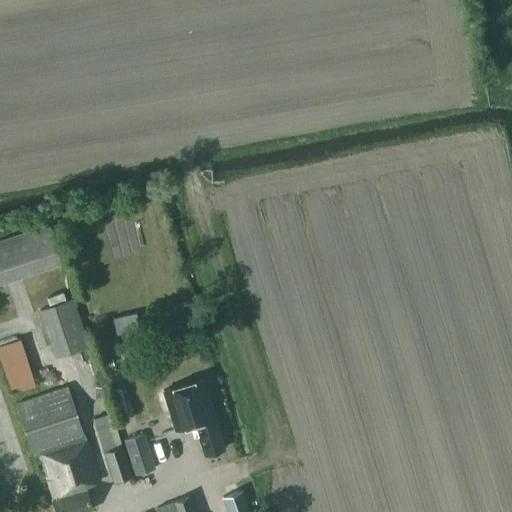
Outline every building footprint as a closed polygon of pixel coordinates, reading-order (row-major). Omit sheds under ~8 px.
[(0,239),(0,282),(62,261),(49,222),(0,239)] [(39,308),(55,356),(89,345),(73,297),(39,308)] [(35,385),(20,338),(0,344),(0,355),(12,392),(35,385)] [(184,383),(162,389),(173,426),(186,422),(187,423),(190,435),(195,433),(201,451),(221,445),(212,414),(211,414),(200,378),(184,383)] [(98,478),(65,379),(14,396),(34,456),(40,454),(55,499),(52,500),(55,511),(86,511),(91,510),(82,483),(98,478)] [(121,388),(110,391),(119,420),(129,417),(121,388)] [(104,451),(113,481),(132,475),(122,445),(121,446),(109,413),(92,419),(103,452),(104,451)] [(155,467),(144,433),(124,439),(135,474),(155,467)] [(222,496),(227,511),(250,511),(241,488),(222,496)] [(155,511),(190,511),(186,498),(154,509),(155,511)]
